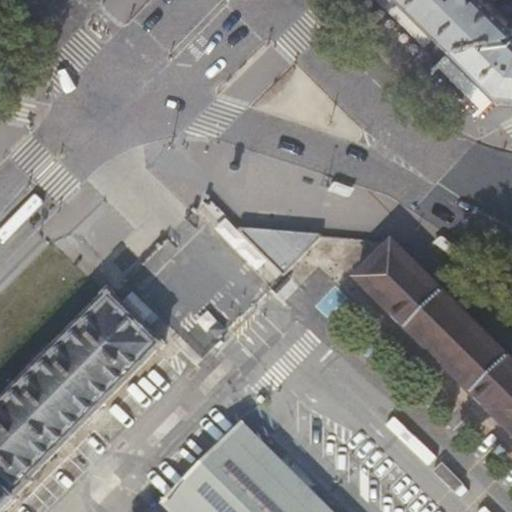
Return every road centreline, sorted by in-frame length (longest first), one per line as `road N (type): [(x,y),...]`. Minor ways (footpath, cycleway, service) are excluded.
road 1 (primary): [(126,92),(437,182)]
road 2 (primary): [(437,182),(275,0)]
road 3 (secondary): [(126,92),(0,220)]
road 4 (secondary): [(243,0),(126,92)]
road 5 (primary): [(32,0),(126,92)]
